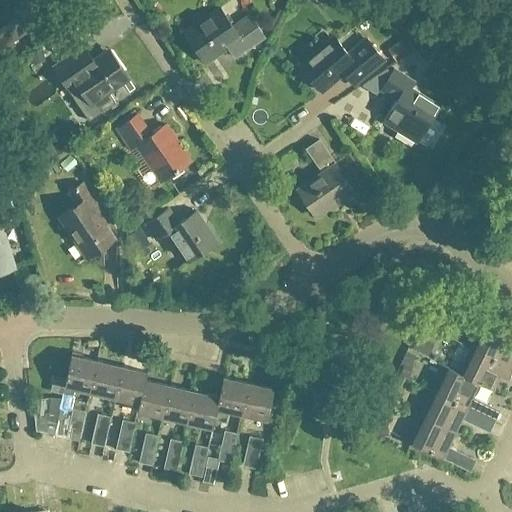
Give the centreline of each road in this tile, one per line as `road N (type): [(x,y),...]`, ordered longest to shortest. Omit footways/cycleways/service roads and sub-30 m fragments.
road 1 (residential): [(7,325),(213,326),(258,318),(316,281)]
road 2 (residential): [(316,281),(378,239),(405,232),(457,247),(511,294)]
road 3 (residential): [(242,171),(121,0)]
road 4 (residential): [(232,511),(88,478),(31,477)]
road 5 (residential): [(477,497),(421,479),(284,511)]
road 6 (residential): [(31,477),(7,325)]
road 7 (residential): [(316,281),(242,171)]
